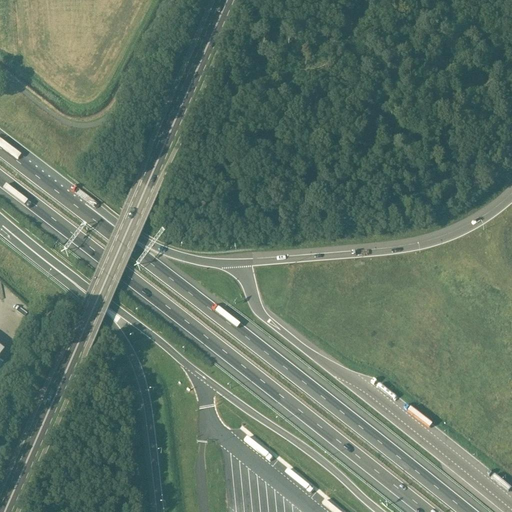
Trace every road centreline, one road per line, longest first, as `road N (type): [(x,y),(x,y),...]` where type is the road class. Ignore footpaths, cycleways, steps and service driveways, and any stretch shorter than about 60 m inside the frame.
road 1 (primary): [(7,511),(227,0)]
road 2 (motorway): [(0,178),(426,511)]
road 3 (motorway): [(464,511),(113,236)]
road 4 (motorway): [(509,199),(439,241),(383,252),(209,263),(113,236)]
road 5 (motorway): [(88,287),(136,364),(160,511)]
road 6 (motorway): [(200,376),(313,454),(378,511)]
road 7 (motorway): [(113,236),(0,148)]
road 8 (motorway): [(88,287),(200,376)]
